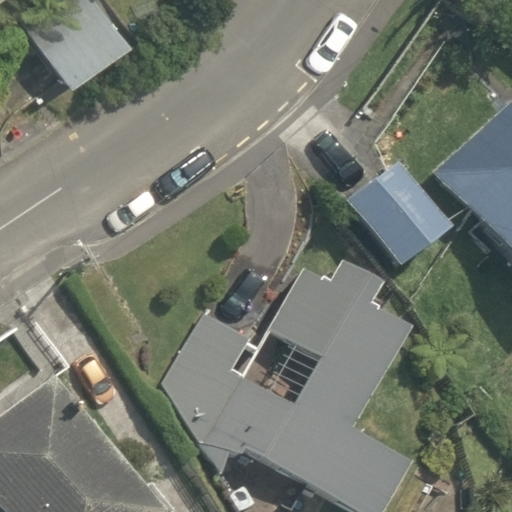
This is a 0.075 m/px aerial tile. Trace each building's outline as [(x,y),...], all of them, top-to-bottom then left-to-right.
[(55,82),(117,40),(89,0),(40,0),(12,19),(55,82)] [(511,100),(508,96),(420,176),(511,280),(511,100)] [(383,168),(334,204),(382,271),(431,232),(429,229),(442,219),(424,197),(412,207),(383,168)] [(234,452),(335,511),(373,511),(400,464),(338,431),(397,330),(357,305),(369,287),(329,264),(318,283),(293,270),(259,333),(306,360),(280,407),(223,377),(242,341),(196,317),(159,386),(193,445),(231,459),(234,452)] [(138,511),(37,382),(0,410),(0,511),(138,511)]
